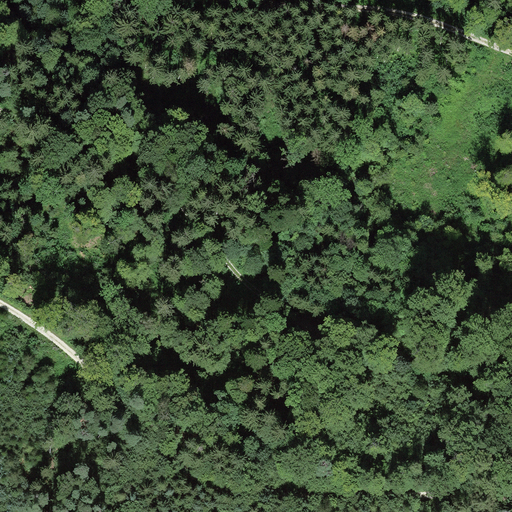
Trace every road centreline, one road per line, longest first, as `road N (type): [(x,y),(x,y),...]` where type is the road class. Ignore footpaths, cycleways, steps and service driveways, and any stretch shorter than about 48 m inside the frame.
road 1 (track): [(511,495),(267,496),(213,487),(194,478),(80,362),(0,302)]
road 2 (track): [(0,111),(145,177),(285,314),(366,328)]
road 3 (track): [(511,51),(402,12),(229,0)]
